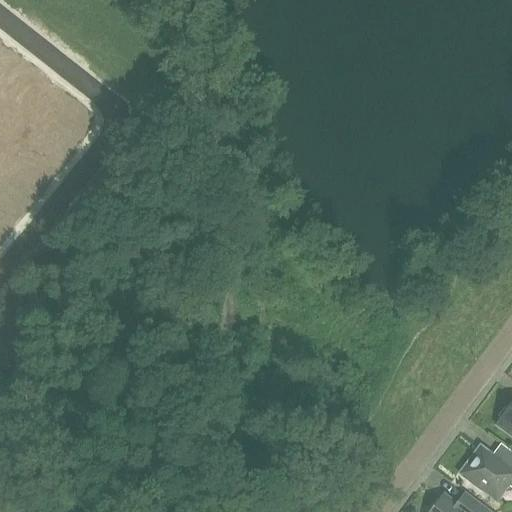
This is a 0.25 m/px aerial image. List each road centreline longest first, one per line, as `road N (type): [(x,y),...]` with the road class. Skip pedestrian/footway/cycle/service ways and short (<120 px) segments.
road 1 (residential): [(0,19),(116,116),(0,269)]
road 2 (residential): [(377,511),(511,335)]
